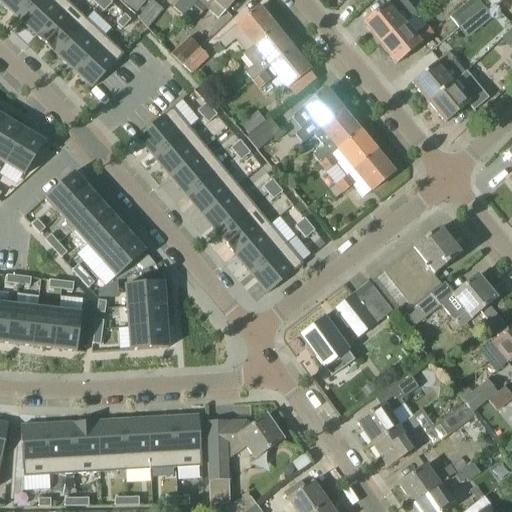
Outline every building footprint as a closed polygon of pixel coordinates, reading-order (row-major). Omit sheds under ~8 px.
[(0,0),(0,2),(18,19),(35,0),(0,0)] [(64,0),(35,0),(18,19),(36,36),(68,3),(64,0)] [(107,0),(104,0),(98,7),(104,13),(112,4),(107,0)] [(188,31),(207,9),(219,19),(225,12),(226,12),(236,0),(199,0),(200,0),(179,24),(188,31)] [(379,45),(403,25),(394,13),(406,3),(404,0),(392,0),(363,25),(379,45)] [(467,22),(478,13),(477,13),(488,4),(484,0),(472,0),(450,18),(458,28),(467,21),(467,22)] [(511,0),(486,0),(494,8),(502,0),(511,10),(511,0)] [(152,2),(138,20),(147,29),(162,11),(152,2)] [(68,3),(36,36),(54,54),(86,20),(68,3)] [(246,52),(276,29),(259,8),(218,41),(226,50),(236,41),(246,52)] [(125,15),(116,24),(122,29),(131,21),(125,15)] [(433,35),(426,27),(417,15),(404,25),(403,25),(379,45),(396,65),(433,35)] [(86,20),(54,54),(73,71),(104,37),(86,20)] [(270,68),(293,50),(276,29),(246,52),(247,53),(243,56),(252,67),(245,73),(247,76),(252,82),(263,74),(271,68),(270,68)] [(104,37),(73,71),(92,89),(124,55),(104,37)] [(189,38),(171,55),(181,66),(199,49),(189,38)] [(270,68),(271,68),(288,89),(310,71),(293,50),(270,68)] [(200,51),(182,68),(190,77),(209,60),(200,51)] [(428,104),(453,84),(443,72),(455,62),(448,53),(412,84),(428,104)] [(193,78),(194,79),(201,87),(208,81),(201,72),(193,78)] [(453,84),(428,104),(445,124),(468,105),(473,111),(488,99),(466,73),(453,84)] [(270,82),(263,74),(252,82),(259,91),(270,82)] [(302,145),(314,135),(343,112),(326,91),(303,109),(313,121),(295,137),(302,145)] [(205,104),(196,112),(202,118),(211,110),(205,104)] [(172,109),(137,138),(154,158),(189,129),(172,109)] [(211,110),(202,118),(207,124),(216,116),(211,110)] [(320,165),(360,132),(343,112),(314,135),(324,148),(313,157),(320,165)] [(249,137),(264,124),(256,113),(240,126),(249,137)] [(7,120),(0,131),(0,161),(5,165),(25,132),(7,120)] [(249,137),(247,139),(257,152),(280,133),(269,120),(265,124),(264,124),(249,137)] [(189,129),(154,158),(170,178),(205,148),(189,129)] [(25,132),(5,165),(24,176),(45,143),(25,132)] [(348,177),(377,153),(360,132),(320,165),(327,173),(337,165),(348,177)] [(239,143),(229,150),(235,157),(244,149),(239,143)] [(205,148),(170,178),(186,197),(221,168),(205,148)] [(244,149),(235,157),(240,163),(249,155),(244,149)] [(363,197),(370,191),(372,192),(394,174),(377,153),(348,177),(337,186),(344,194),(354,186),(363,197)] [(221,168),(186,197),(202,217),(237,187),(221,168)] [(74,173),(45,199),(60,216),(89,190),(74,173)] [(271,181),(262,189),(267,195),(277,187),(271,181)] [(237,187),(202,217),(218,236),(254,206),(237,187)] [(277,187),(267,195),(272,201),(282,193),(277,187)] [(89,190),(60,216),(74,231),(103,205),(89,190)] [(103,205),(74,231),(88,246),(116,221),(103,205)] [(254,206),(218,236),(234,255),(270,226),(254,206)] [(304,219),(295,227),(300,233),(310,226),(304,219)] [(37,221),(31,226),(39,235),(45,229),(37,221)] [(116,221),(88,246),(101,262),(130,236),(116,221)] [(270,226),(234,255),(250,275),(286,245),(270,226)] [(310,226),(300,233),(305,239),(315,232),(310,226)] [(459,255),(447,244),(436,233),(428,239),(427,238),(412,250),(413,251),(384,273),(383,274),(370,284),(392,312),(398,320),(430,295),(441,286),(434,277),(460,256),(459,255)] [(51,236),(45,241),(53,250),(59,245),(51,236)] [(130,236),(101,262),(116,279),(145,253),(130,236)] [(61,259),(62,259),(67,254),(59,245),(53,250),(61,259)] [(286,245),(250,275),(267,295),(303,265),(286,245)] [(78,266),(72,271),(80,280),(86,275),(78,266)] [(86,275),(80,280),(88,289),(94,284),(86,275)] [(7,276),(6,284),(18,285),(19,277),(7,276)] [(19,277),(18,285),(30,287),(31,279),(19,277)] [(453,319),(460,328),(496,299),(478,277),(453,297),(464,310),(453,319)] [(50,281),(49,289),(61,290),(62,282),(50,281)] [(62,282),(61,290),(73,292),(74,284),(62,282)] [(164,283),(125,286),(127,309),(165,306),(164,283)] [(370,284),(370,285),(369,283),(352,297),(352,296),(335,309),(336,311),(325,320),(324,318),(300,336),(324,369),(325,369),(331,377),(347,365),(353,361),(347,353),(348,352),(338,338),(350,328),(359,339),(375,326),(392,312),(370,284)] [(408,332),(421,322),(422,322),(440,307),(430,295),(398,320),(408,332)] [(99,301),(97,313),(105,314),(107,302),(99,301)] [(0,304),(0,343),(11,345),(15,307),(0,304)] [(165,306),(127,309),(128,329),(167,326),(165,306)] [(15,307),(11,345),(32,347),(37,309),(15,307)] [(37,309),(32,347),(54,350),(58,312),(37,309)] [(58,312),(54,350),(77,353),(81,314),(58,312)] [(96,321),(95,333),(102,334),(104,322),(96,321)] [(167,326),(128,329),(130,352),(168,349),(167,326)] [(511,327),(481,353),(497,372),(507,364),(511,360),(511,327)] [(95,333),(93,345),(101,346),(102,334),(95,333)] [(383,406),(357,423),(372,445),(398,427),(411,417),(401,401),(418,389),(409,376),(377,397),(383,406)] [(462,403),(471,414),(496,394),(487,383),(462,403)] [(494,410),(496,413),(511,400),(511,398),(505,390),(488,403),(494,410)] [(464,406),(438,423),(448,437),(473,418),(464,406)] [(199,416),(172,418),(175,469),(202,467),(199,416)] [(230,505),(230,501),(228,457),(245,446),(254,460),(282,440),(266,417),(251,428),(247,422),(207,424),(210,502),(210,510),(214,511),(249,511),(256,507),(247,495),(233,505),(230,505)] [(427,440),(411,417),(398,427),(372,445),(387,468),(414,450),(413,449),(427,440)] [(172,418),(147,419),(150,470),(175,469),(172,418)] [(147,419),(122,421),(125,472),(150,470),(147,419)] [(122,421),(97,422),(100,473),(125,472),(122,421)] [(97,422),(72,424),(75,475),(100,473),(97,422)] [(0,423),(0,466),(8,425),(0,423)] [(72,424),(47,425),(49,476),(75,475),(72,424)] [(47,425),(20,427),(23,478),(49,476),(47,425)] [(413,505),(466,467),(461,460),(450,467),(433,478),(425,467),(399,485),(413,505)] [(461,484),(461,483),(472,475),(466,467),(413,505),(417,511),(444,511),(453,506),(445,495),(461,484)] [(511,477),(499,486),(511,503),(511,477)] [(315,511),(327,504),(312,483),(305,488),(301,483),(284,495),(295,511),(315,511)] [(177,498),(165,498),(165,506),(177,506),(177,498)] [(189,498),(177,498),(177,506),(189,506),(189,498)] [(139,499),(127,500),(127,507),(139,507),(139,499)] [(127,500),(115,500),(115,508),(127,507),(127,500)] [(39,501),(39,509),(51,510),(51,502),(39,501)] [(76,501),(64,501),(64,509),(76,509),(76,501)] [(88,501),(76,501),(76,509),(88,509),(88,501)]
